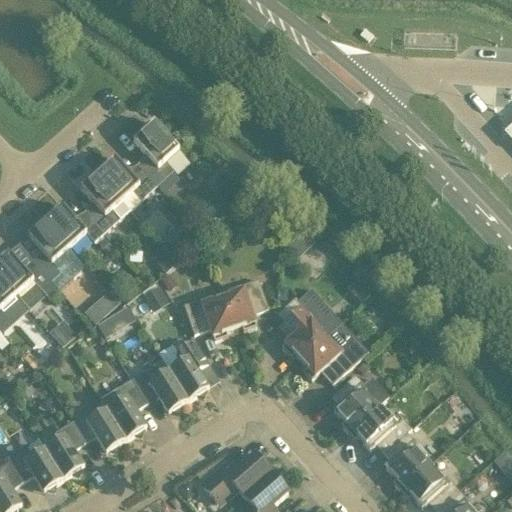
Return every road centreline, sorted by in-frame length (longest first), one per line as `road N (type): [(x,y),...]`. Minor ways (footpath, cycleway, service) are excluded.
road 1 (residential): [(362,511),(273,403),(255,401),(79,511)]
road 2 (primary): [(511,246),(406,131),(247,0)]
